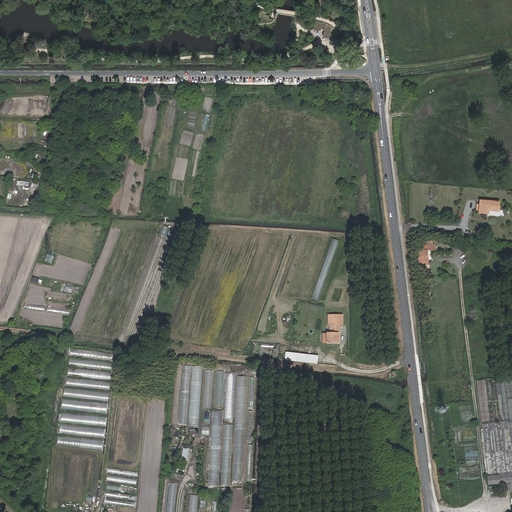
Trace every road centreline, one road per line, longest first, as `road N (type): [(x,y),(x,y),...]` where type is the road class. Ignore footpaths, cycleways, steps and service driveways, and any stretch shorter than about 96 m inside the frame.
road 1 (secondary): [(377,71),(429,511)]
road 2 (track): [(410,359),(374,371),(342,369),(0,328)]
road 3 (unclassified): [(377,71),(0,73)]
